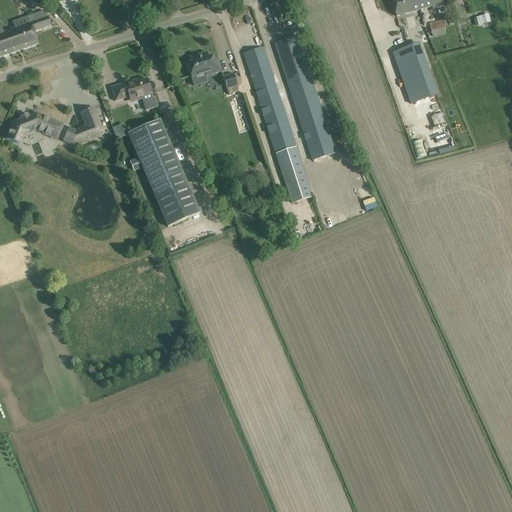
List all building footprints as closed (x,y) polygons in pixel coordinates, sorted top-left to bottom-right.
[(420,11),(416,0),(392,0),(397,17),(420,11)] [(441,0),(416,0),(420,11),(432,7),(433,9),(443,6),(441,0)] [(37,20),(30,22),(34,32),(50,26),(47,17),(53,15),(51,9),(42,13),(35,15),(37,20)] [(482,16),(476,18),(478,26),(491,22),(489,16),(482,18),(482,16)] [(446,28),(444,21),(430,24),(432,31),(446,28)] [(29,22),(30,23),(3,32),(10,54),(37,44),(33,32),(34,32),(30,22),(29,22)] [(1,26),(0,26),(0,57),(10,54),(3,32),(1,26)] [(296,36),(273,44),(313,164),(335,156),(296,36)] [(419,45),(393,54),(411,105),(437,96),(419,45)] [(263,50),(244,57),(260,104),(278,98),(279,98),(263,50)] [(191,63),(187,64),(191,78),(215,71),(215,74),(221,72),(218,60),(214,61),(212,56),(208,58),(207,53),(189,58),(191,63)] [(223,78),(226,90),(237,86),(233,74),(223,78)] [(130,104),(142,100),(146,111),(158,108),(155,98),(152,99),(146,80),(138,82),(137,80),(111,88),(115,102),(128,98),(130,104)] [(278,98),(260,104),(268,131),(287,124),(278,98)] [(74,131),(69,128),(63,141),(74,146),(104,134),(93,108),(80,113),(85,127),(74,131)] [(34,131),(57,141),(63,126),(36,114),(13,123),(6,140),(22,146),(27,134),(34,131)] [(134,173),(142,169),(167,227),(201,213),(160,119),(127,134),(137,157),(128,161),(134,173)] [(287,124),(268,131),(276,153),(294,147),(287,124)] [(294,147),(276,153),(292,202),(310,196),(294,147)] [(358,162),(348,166),(356,183),(366,179),(358,162)]
